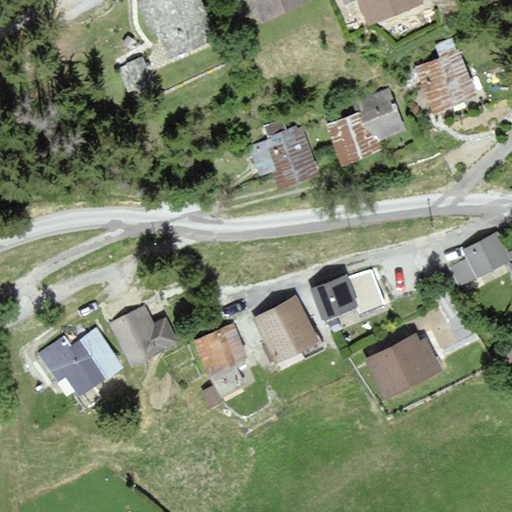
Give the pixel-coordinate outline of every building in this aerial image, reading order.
[(206,0),(148,0),(141,2),(167,69),(226,44),(206,0)] [(315,0),(255,0),(269,28),(318,6),(315,0)] [(422,0),(342,0),(345,4),(354,0),(357,0),(369,26),(423,0),(422,0)] [(439,56),(414,67),(434,113),(453,105),(455,110),(466,106),(463,101),(478,94),(453,36),(433,45),(439,56)] [(356,112),(326,124),(342,165),(382,149),(379,142),(406,131),(388,87),(351,102),(356,112)] [(267,138),(247,146),(259,176),(272,170),(279,187),(318,172),(299,126),(287,131),(282,118),(262,126),(267,138)] [(510,262),(496,235),(464,251),(468,258),(451,267),(461,287),(510,262)] [(373,265),(318,289),(334,327),(389,303),(373,265)] [(319,341),(295,296),(253,319),(277,364),(319,341)] [(144,305),(110,323),(133,366),(179,342),(166,317),(153,323),(144,305)] [(233,324),(195,341),(221,399),(259,382),(233,324)] [(64,336),(38,355),(67,396),(75,391),(80,398),(123,368),(96,329),(71,347),(64,336)] [(444,371),(427,338),(421,341),(417,332),(364,360),(386,401),(444,371)] [(511,346),(503,353),(511,367),(511,346)]
